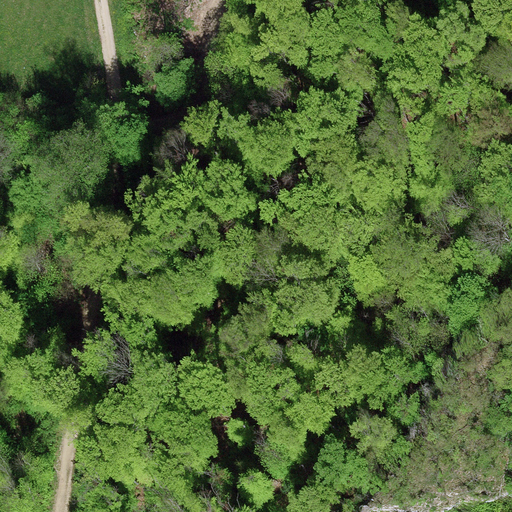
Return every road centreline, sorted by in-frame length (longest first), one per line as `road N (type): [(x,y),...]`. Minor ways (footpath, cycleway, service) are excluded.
road 1 (track): [(111,121),(111,245),(64,511)]
road 2 (track): [(111,121),(142,126),(186,95),(225,0)]
road 3 (track): [(106,0),(111,121)]
